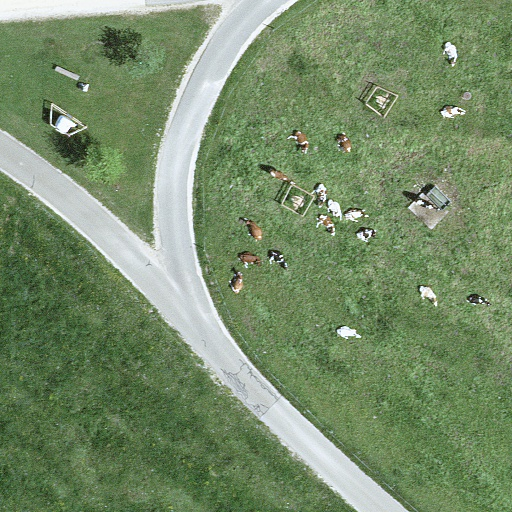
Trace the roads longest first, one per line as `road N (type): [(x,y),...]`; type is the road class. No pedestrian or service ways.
road 1 (track): [(379,511),(266,412),(184,308),(176,203),(205,83),(264,0)]
road 2 (track): [(0,158),(184,308)]
